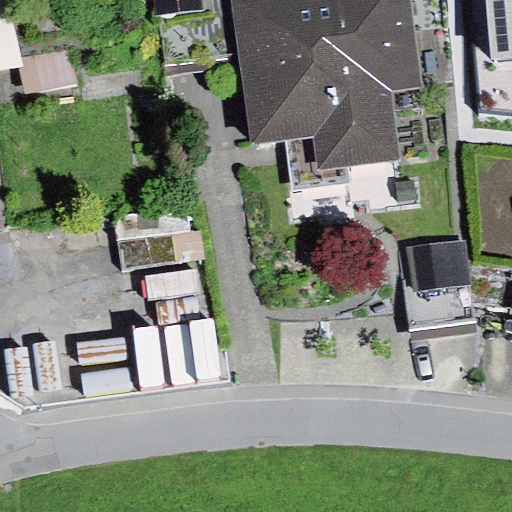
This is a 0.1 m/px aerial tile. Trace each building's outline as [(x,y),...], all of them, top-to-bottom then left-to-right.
[(0,0),(0,76),(23,71),(21,60),(6,0),(0,0)] [(201,0),(154,0),(155,14),(203,10),(201,0)] [(408,0),(235,0),(256,150),(312,142),(317,176),(399,165),(389,94),(421,89),(408,0)] [(511,0),(486,0),(492,61),(511,59),(511,0)] [(78,88),(71,51),(21,60),(23,71),(28,97),(78,88)] [(82,222),(11,229),(14,257),(85,249),(82,222)] [(464,236),(406,246),(412,282),(403,283),(412,336),(478,326),(464,236)]
